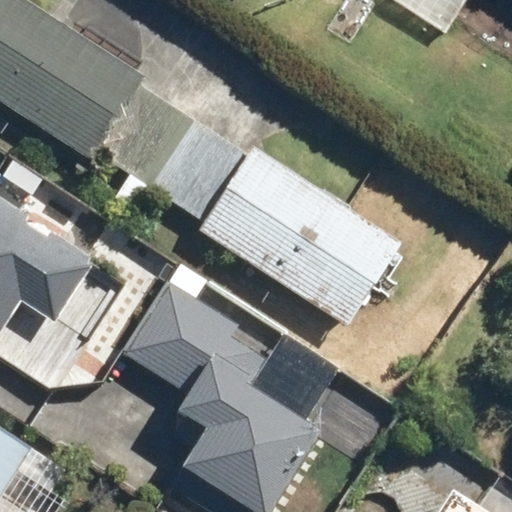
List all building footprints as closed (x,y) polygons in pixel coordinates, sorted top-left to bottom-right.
[(198,230),(353,327),(406,241),(148,81),(152,74),(32,0),(0,0),(0,99),(99,161),(102,156),(205,220),(198,230)] [(470,0),(393,0),(447,35),(470,0)] [(0,332),(19,302),(59,328),(102,260),(0,195),(0,332)] [(173,276),(124,352),(188,393),(176,412),(208,432),(187,465),(259,511),(278,511),(332,430),(262,385),(285,349),(173,276)] [(0,414),(0,511),(73,511),(95,479),(0,414)]
